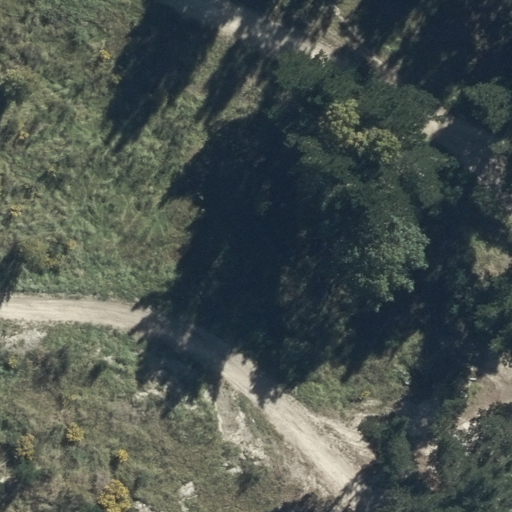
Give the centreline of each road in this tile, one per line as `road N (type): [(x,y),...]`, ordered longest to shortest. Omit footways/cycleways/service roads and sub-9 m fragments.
road 1 (track): [(0,309),(151,312),(279,392),(405,511)]
road 2 (track): [(511,202),(300,56),(195,0)]
